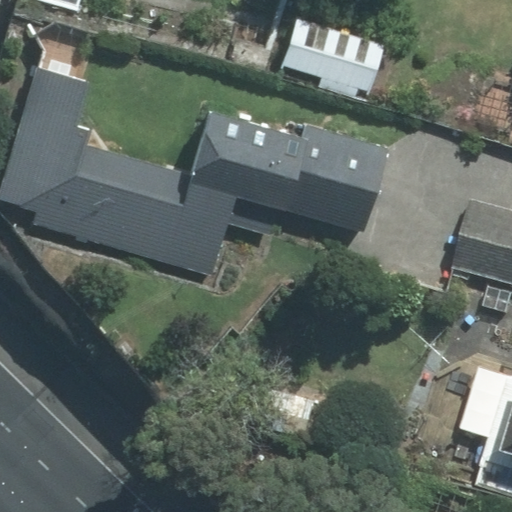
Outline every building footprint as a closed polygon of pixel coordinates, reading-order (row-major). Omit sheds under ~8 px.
[(379,43),(298,18),(282,66),(319,78),(316,86),(355,99),(358,88),(364,90),(379,43)] [(279,45),(235,32),(227,56),(272,69),(279,45)] [(192,167),(92,139),(108,84),(81,76),(88,52),(46,40),(39,63),(34,61),(0,180),(0,201),(36,212),(33,222),(211,273),(227,220),(271,232),(280,202),(363,225),(385,148),(304,125),(301,135),(209,109),(192,167)] [(453,264),(511,279),(511,209),(470,199),(453,264)] [(490,436),(476,481),(511,491),(511,369),(480,360),(460,427),(490,436)]
